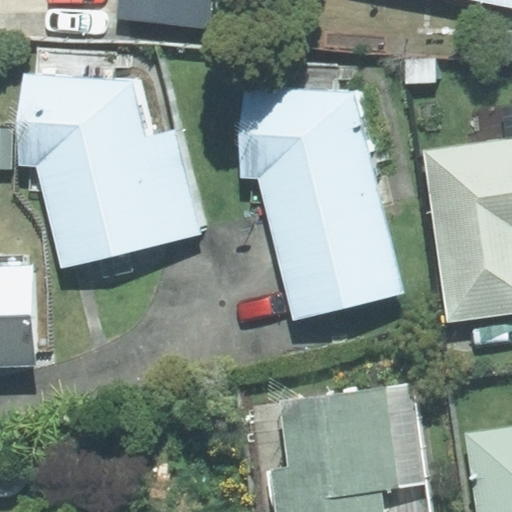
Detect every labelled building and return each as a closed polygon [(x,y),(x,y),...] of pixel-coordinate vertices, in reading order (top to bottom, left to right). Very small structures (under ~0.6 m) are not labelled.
[(122,0),(121,12),(217,20),(218,0),(122,0)] [(439,55),(408,54),(408,78),(439,78),(439,55)] [(141,74),(29,68),(23,158),(42,157),(66,260),(203,228),(180,123),(153,128),(141,74)] [(254,78),(246,170),(264,171),(300,311),(410,282),(360,87),(254,78)] [(511,132),(430,143),(453,315),(511,307),(511,132)] [(0,355),(43,354),(39,256),(0,257),(0,355)] [(298,459),(280,462),(285,511),(391,511),(387,478),(432,473),(420,374),(291,389),(298,459)] [(511,511),(511,422),(474,427),(485,511),(511,511)]
